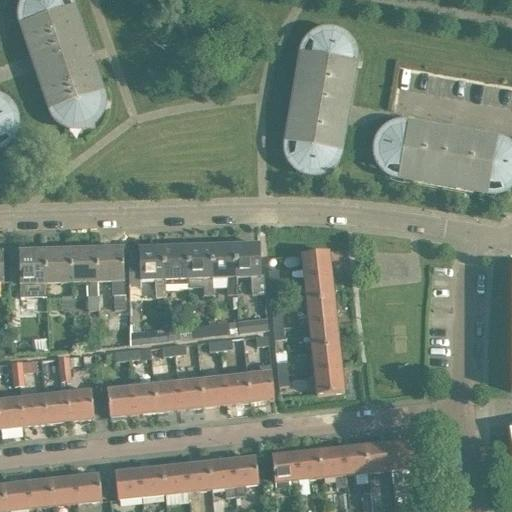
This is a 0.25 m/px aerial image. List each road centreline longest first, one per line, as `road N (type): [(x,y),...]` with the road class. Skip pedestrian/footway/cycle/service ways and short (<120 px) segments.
road 1 (residential): [(0,218),(261,210),(371,214),(473,231)]
road 2 (residential): [(0,457),(459,408)]
road 3 (residential): [(459,408),(473,231)]
